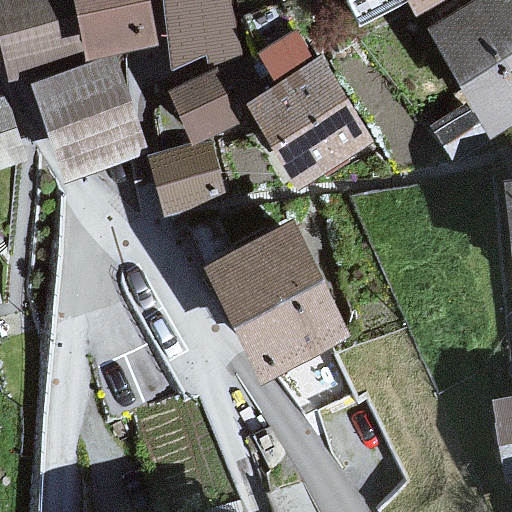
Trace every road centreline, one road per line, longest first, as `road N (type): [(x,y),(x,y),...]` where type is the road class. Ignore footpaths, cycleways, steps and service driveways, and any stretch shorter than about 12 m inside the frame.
road 1 (residential): [(344,511),(201,306),(166,273)]
road 2 (residential): [(166,273),(59,167),(9,85),(0,53)]
road 3 (residential): [(249,511),(166,273)]
